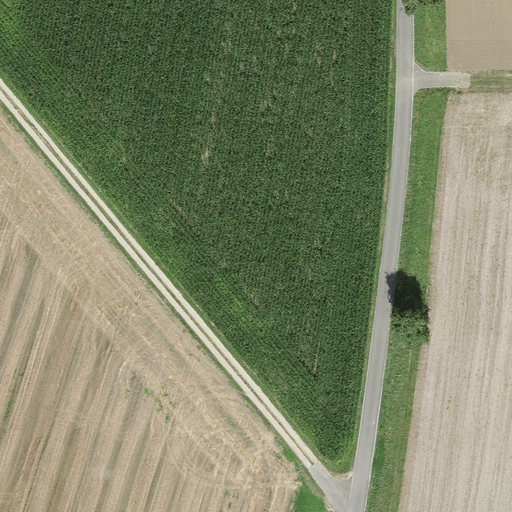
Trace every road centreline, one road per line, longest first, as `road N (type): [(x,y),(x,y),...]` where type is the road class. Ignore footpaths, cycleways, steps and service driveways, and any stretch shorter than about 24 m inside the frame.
road 1 (track): [(356,507),(287,437),(0,78)]
road 2 (track): [(355,511),(387,289),(407,83),(406,0)]
